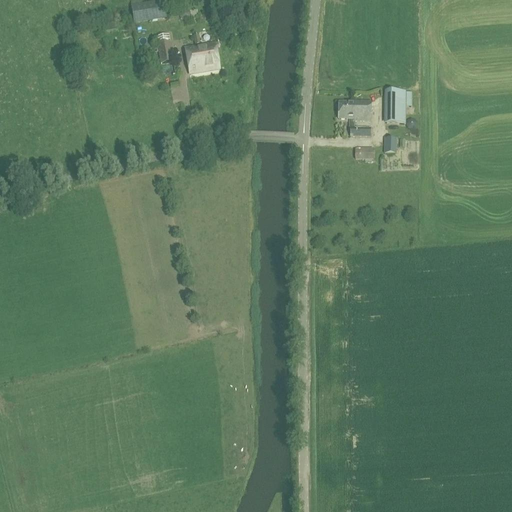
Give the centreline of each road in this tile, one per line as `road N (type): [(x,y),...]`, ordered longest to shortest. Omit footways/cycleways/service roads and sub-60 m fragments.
road 1 (unclassified): [(303,511),(303,139)]
road 2 (unclassified): [(0,191),(225,138),(303,139)]
road 3 (unclassified): [(303,139),(317,0)]
